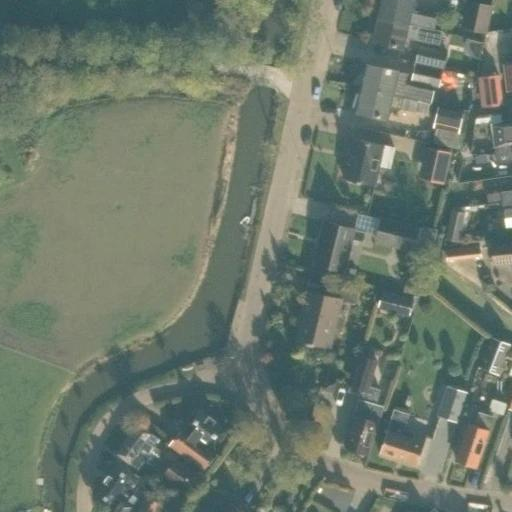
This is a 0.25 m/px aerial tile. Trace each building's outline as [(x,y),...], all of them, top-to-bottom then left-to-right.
[(410,0),(383,0),(380,18),(434,30),(437,19),(411,14),(414,1),(410,0)] [(468,0),(461,28),(486,34),(492,6),(468,0)] [(434,30),(380,18),(374,42),(404,48),(406,36),(432,41),(434,30)] [(472,56),(487,58),(490,41),(474,39),(472,56)] [(421,63),(444,68),(447,55),(424,50),(421,63)] [(443,70),(415,64),(411,80),(439,87),(443,70)] [(369,65),(364,89),(417,101),(431,104),(434,92),(434,90),(405,84),(407,74),(398,72),(369,65)] [(499,75),(479,78),(482,107),(503,104),(499,75)] [(364,89),(358,113),(387,119),(390,107),(399,109),(414,112),(415,110),(417,101),(364,89)] [(417,101),(415,110),(429,113),(431,104),(417,101)] [(464,112),(437,106),(432,128),(459,134),(464,112)] [(495,147),(496,154),(511,151),(511,111),(501,113),(503,123),(492,124),(494,147),(495,147)] [(344,179),(375,186),(380,166),(390,169),(395,148),(353,138),(344,179)] [(425,147),(421,166),(432,169),(429,181),(444,184),(451,153),(425,147)] [(511,151),(496,154),(498,163),(511,161),(511,151)] [(485,155),(487,164),(498,163),(496,154),(485,155)] [(511,191),(501,192),(503,202),(511,200),(511,191)] [(488,202),(500,201),(499,193),(487,194),(488,202)] [(511,200),(503,202),(504,211),(507,239),(511,238),(511,200)] [(459,242),(465,214),(452,211),(446,239),(459,242)] [(374,242),(414,252),(420,227),(380,217),(374,242)] [(366,233),(355,230),(326,222),(315,264),(345,271),(352,240),(364,242),(366,233)] [(434,248),(438,230),(424,227),(419,244),(434,248)] [(511,241),(490,244),(493,266),(510,264),(511,270),(511,271),(511,241)] [(481,258),(480,245),(446,249),(447,261),(481,258)] [(496,290),(495,283),(489,278),(481,280),(483,293),(496,290)] [(328,284),(325,296),(309,292),(297,340),(330,347),(341,300),(356,304),(359,292),(328,284)] [(400,314),(404,297),(382,291),(378,308),(400,314)] [(479,368),(499,376),(505,359),(509,350),(511,345),(491,337),(479,368)] [(377,362),(360,356),(351,387),(363,391),(368,392),(370,387),(377,362)] [(326,378),(322,390),(328,392),(336,388),(338,382),(326,378)] [(438,417),(458,423),(468,392),(447,386),(438,417)] [(380,390),(370,387),(368,392),(363,391),(345,447),(368,454),(383,407),(376,405),(380,390)] [(198,408),(170,445),(181,453),(204,470),(218,450),(215,448),(228,431),(198,408)] [(394,409),(380,454),(417,466),(427,436),(405,429),(410,414),(394,409)] [(469,423),(456,462),(476,468),(492,416),(479,412),(475,425),(469,423)] [(140,424),(117,454),(139,469),(151,451),(162,459),(170,448),(163,443),(159,440),(160,438),(140,424)] [(170,448),(162,459),(171,465),(176,459),(179,455),(170,448)] [(171,465),(164,475),(185,490),(196,474),(176,459),(171,465)] [(119,462),(94,498),(110,509),(108,511),(131,511),(135,507),(139,510),(138,511),(139,511),(157,511),(161,506),(145,495),(145,494),(144,491),(144,487),(145,484),(141,482),(143,479),(135,474),(119,462)]
